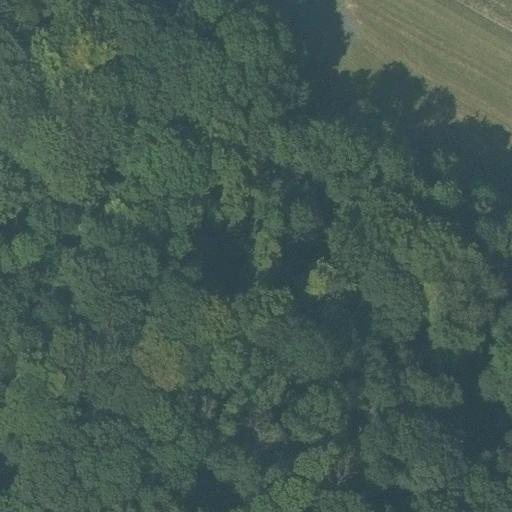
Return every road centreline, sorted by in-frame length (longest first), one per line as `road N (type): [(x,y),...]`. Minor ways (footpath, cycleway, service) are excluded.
road 1 (track): [(511,363),(454,336),(337,246),(300,235),(119,226),(78,215)]
road 2 (track): [(92,0),(116,141),(109,176),(78,215)]
